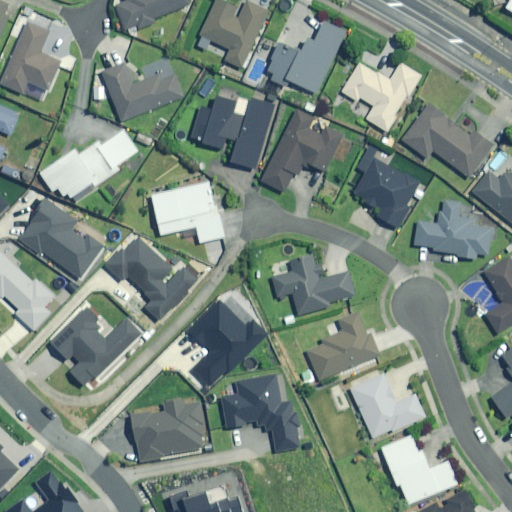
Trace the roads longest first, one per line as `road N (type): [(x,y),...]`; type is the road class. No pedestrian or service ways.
road 1 (residential): [(511,490),(472,436),(424,303)]
road 2 (residential): [(424,303),(387,264),(357,247),(254,215)]
road 3 (residential): [(126,511),(0,380)]
road 4 (secondary): [(511,81),(381,0)]
